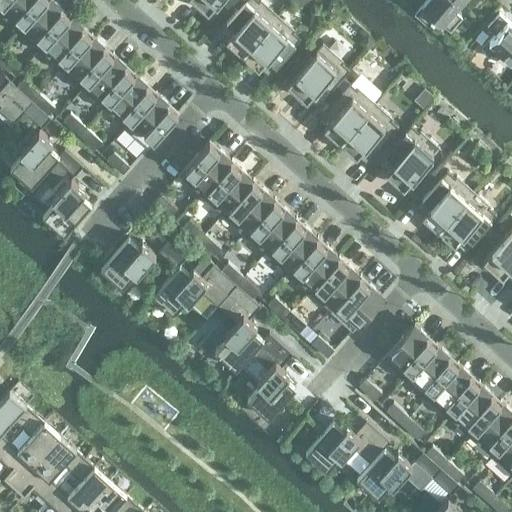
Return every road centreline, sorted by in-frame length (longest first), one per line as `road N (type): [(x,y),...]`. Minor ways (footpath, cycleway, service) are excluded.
road 1 (residential): [(418,277),(213,91)]
road 2 (residential): [(79,238),(213,91)]
road 3 (residential): [(324,382),(418,277)]
road 4 (residential): [(213,91),(110,0)]
road 5 (residential): [(511,360),(418,277)]
